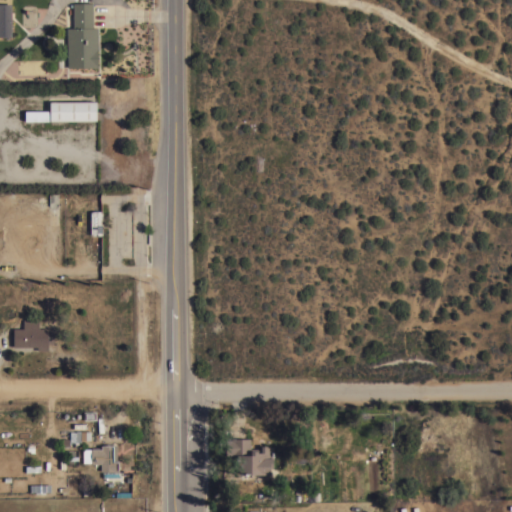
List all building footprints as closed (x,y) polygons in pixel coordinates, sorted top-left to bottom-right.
[(67,27),(73,27),(73,6),(70,6),(70,3),(73,3),(73,2),(92,2),(93,27),(97,27),(98,49),(97,49),(97,64),(98,64),(98,67),(67,67),(67,27)] [(0,4),(11,4),(11,37),(0,37),(0,4)] [(50,120),(50,101),(96,101),(97,120),(50,120)] [(102,234),(97,236),(90,235),(90,211),(96,210),(102,211),(102,234)] [(13,346),(13,328),(23,328),(23,319),(38,319),(38,328),(48,328),(48,350),(37,350),(37,346),(13,346)] [(332,446),(317,446),(317,416),(332,416),(332,446)] [(76,432),(80,432),(80,430),(91,431),(90,439),(89,439),(89,443),(69,443),(69,433),(76,433),(76,432)] [(250,438),(250,450),(261,450),(261,445),(267,445),(267,446),(273,446),(273,465),(277,465),(278,482),(270,482),(270,474),(263,474),(263,482),(252,482),(252,474),(237,474),(237,454),(226,455),(226,438),(250,438)] [(116,459),(119,459),(119,471),(114,471),(100,471),(100,463),(98,463),(98,466),(93,466),(93,463),(91,463),(91,462),(83,462),(82,448),(91,448),(91,447),(100,447),(100,444),(102,444),(102,442),(112,442),(112,444),(116,444),(116,459)] [(50,483),(50,491),(45,491),(45,493),(35,493),(35,491),(30,491),(30,484),(50,483)]
